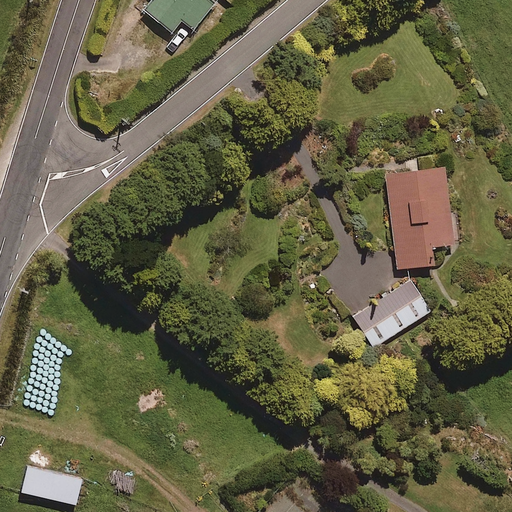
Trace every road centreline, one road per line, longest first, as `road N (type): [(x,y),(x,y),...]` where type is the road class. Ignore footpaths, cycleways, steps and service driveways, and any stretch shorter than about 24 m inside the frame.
road 1 (tertiary): [(24,173),(87,169),(123,151),(298,0)]
road 2 (secondary): [(24,173),(80,0)]
